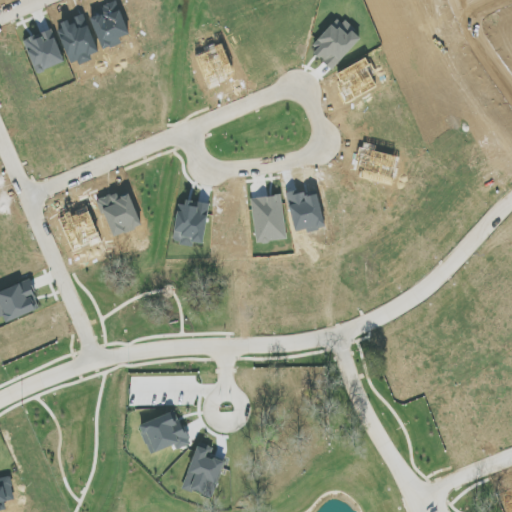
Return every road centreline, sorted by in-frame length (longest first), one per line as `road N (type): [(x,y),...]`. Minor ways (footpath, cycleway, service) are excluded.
road 1 (residential): [(421,497),(334,337),(95,361),(0,405)]
road 2 (residential): [(28,202),(283,91),(300,93),(322,135),(322,147),(306,160),(212,166),(186,132)]
road 3 (residential): [(95,361),(0,134)]
road 4 (residential): [(334,337),(393,314),(430,287),(511,200)]
